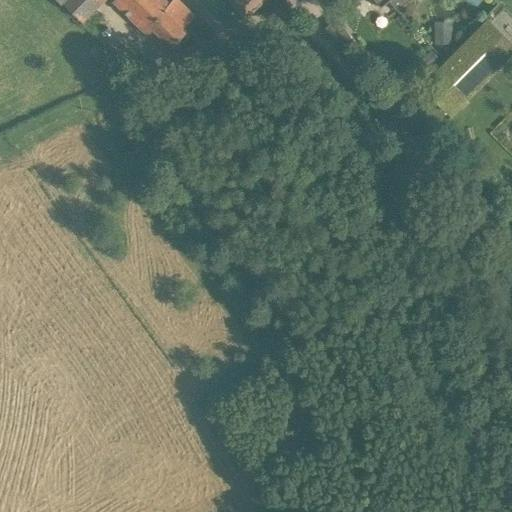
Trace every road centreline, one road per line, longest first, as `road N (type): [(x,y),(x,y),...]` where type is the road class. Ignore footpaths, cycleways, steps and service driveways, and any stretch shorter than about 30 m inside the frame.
road 1 (track): [(293,5),(511,233)]
road 2 (track): [(293,5),(135,68)]
